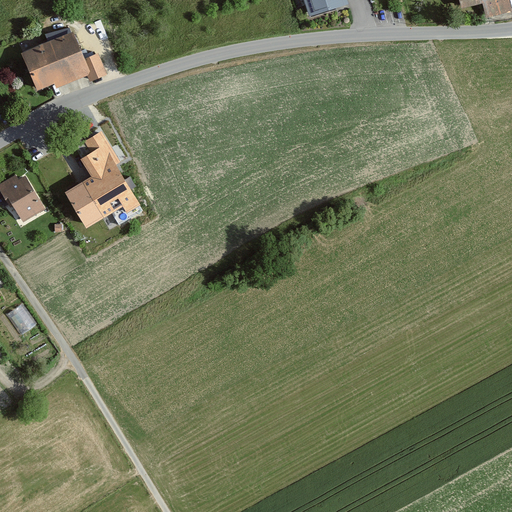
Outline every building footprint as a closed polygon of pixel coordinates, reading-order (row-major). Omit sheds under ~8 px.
[(334,0),(306,0),(311,13),(337,5),(334,0)] [(488,12),(510,7),(508,0),(461,0),(463,5),(485,0),(488,12)] [(105,73),(97,54),(83,60),(72,34),(24,54),(38,88),(86,68),(91,79),(105,73)] [(68,192),(87,224),(115,207),(117,211),(113,214),(119,225),(143,210),(113,161),(120,157),(105,130),(97,135),(98,137),(90,142),(88,137),(85,140),(92,152),(82,158),(88,168),(94,177),(68,192)] [(78,153),(74,145),(70,148),(74,155),(78,153)] [(11,204),(14,202),(21,215),(29,210),(35,212),(43,207),(25,178),(18,182),(16,177),(1,186),(11,204)] [(10,309),(21,332),(37,324),(26,301),(10,309)]
